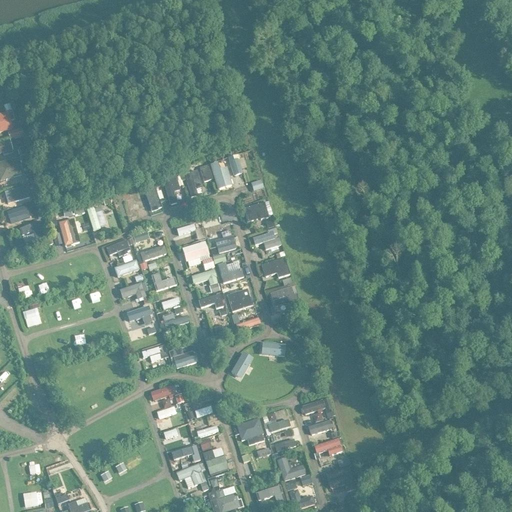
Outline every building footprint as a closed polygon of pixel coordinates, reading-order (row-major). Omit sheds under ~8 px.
[(7,113),(0,114),(0,132),(12,130),(7,113)] [(21,129),(7,133),(9,139),(23,136),(21,129)] [(9,141),(0,143),(0,154),(3,154),(3,156),(12,153),(11,151),(12,151),(9,141)] [(18,148),(20,156),(28,154),(26,146),(18,148)] [(24,167),(33,164),(31,157),(22,159),(24,167)] [(233,178),(242,175),(236,157),(227,159),(233,178)] [(17,159),(0,164),(0,180),(0,181),(22,175),(17,159)] [(217,192),(232,188),(226,168),(218,170),(217,164),(210,166),(217,192)] [(196,191),(202,189),(197,172),(183,176),(190,199),(197,197),(196,191)] [(34,175),(26,177),(28,183),(36,181),(34,175)] [(170,206),(178,203),(175,192),(180,190),(177,178),(164,182),(170,206)] [(152,212),(162,208),(156,188),(152,190),(150,184),(143,186),(152,212)] [(26,186),(5,192),(7,198),(12,197),(14,202),(30,198),(26,186)] [(132,217),(139,215),(134,198),(127,200),(132,217)] [(271,207),(269,202),(244,209),(248,223),(269,217),(266,209),(271,207)] [(82,213),(89,210),(87,205),(80,208),(82,213)] [(26,207),(6,212),(8,220),(9,219),(11,224),(29,218),(28,214),(26,207)] [(97,239),(103,237),(96,216),(90,218),(97,239)] [(172,224),(174,232),(193,228),(190,219),(172,224)] [(73,245),(67,221),(58,223),(65,247),(73,245)] [(42,223),(21,231),(24,238),(35,234),(39,243),(48,239),(42,223)] [(229,223),(211,229),(213,235),(231,230),(229,223)] [(269,234),(253,238),(255,246),(263,244),(265,251),(282,246),(276,228),(268,231),(269,234)] [(237,249),(234,237),(215,241),(217,248),(209,249),(212,258),(224,254),(224,253),(237,249)] [(130,251),(127,241),(106,249),(109,256),(118,253),(119,257),(128,254),(128,252),(130,251)] [(210,256),(205,242),(183,249),(187,263),(210,256)] [(167,254),(164,246),(140,254),(143,262),(167,254)] [(291,275),(285,258),(261,266),(265,278),(277,274),(279,279),(291,275)] [(136,261),(115,269),(118,278),(140,270),(139,268),(136,261)] [(229,273),(226,264),(218,266),(224,285),(245,278),(242,269),(229,273)] [(219,284),(214,271),(192,277),(194,285),(208,281),(210,287),(219,284)] [(156,292),(178,285),(175,278),(162,282),(160,274),(152,276),(156,292)] [(21,278),(10,279),(12,294),(23,293),(21,278)] [(142,284),(141,283),(120,291),(123,300),(136,295),(137,301),(147,297),(145,292),(148,291),(145,283),(142,284)] [(93,286),(84,289),(88,303),(97,301),(93,286)] [(301,304),(295,287),(271,294),(273,301),(286,298),(288,308),(301,304)] [(253,306),(248,290),(227,296),(232,313),(253,306)] [(221,294),(199,301),(201,309),(215,305),(217,309),(224,307),(221,294)] [(62,298),(55,299),(57,309),(64,307),(62,298)] [(178,298),(162,304),(164,310),(181,305),(178,298)] [(39,316),(48,314),(45,303),(36,305),(39,316)] [(144,308),(128,314),(130,319),(146,313),(144,308)] [(189,322),(187,316),(176,320),(160,325),(162,333),(181,328),(180,325),(189,322)] [(147,321),(125,327),(128,335),(149,329),(147,321)] [(73,333),(66,334),(69,343),(75,342),(73,333)] [(50,338),(51,348),(62,346),(61,336),(50,338)] [(42,341),(32,343),(34,351),(43,349),(42,341)] [(263,355),(287,356),(287,344),(264,343),(263,355)] [(165,345),(158,347),(158,348),(142,353),(144,359),(160,354),(161,360),(168,358),(165,345)] [(195,356),(193,352),(174,358),(177,370),(199,363),(196,355),(195,356)] [(244,352),(232,373),(242,379),(255,359),(244,352)] [(285,389),(297,377),(292,372),(280,383),(285,389)] [(242,393),(244,387),(228,381),(225,387),(242,393)] [(174,386),(151,394),(154,402),(177,394),(174,386)] [(255,397),(272,397),(271,389),(254,389),(255,397)] [(327,409),(324,401),(303,407),(306,416),(327,409)] [(157,412),(160,421),(182,415),(179,405),(157,412)] [(213,413),(211,407),(195,412),(197,417),(213,413)] [(265,435),(260,419),(238,426),(242,442),(265,435)] [(292,428),(290,420),(269,427),(271,434),(292,428)] [(331,421),(310,427),(312,437),(333,430),(331,421)] [(217,426),(206,430),(205,427),(196,429),(199,439),(219,433),(217,426)] [(185,440),(182,429),(165,434),(168,445),(185,440)] [(344,453),(339,439),(315,447),(318,455),(329,451),(331,457),(344,453)] [(297,447),(295,440),(275,446),(278,453),(297,447)] [(136,451),(145,447),(142,441),(134,446),(136,451)] [(199,455),(196,445),(170,453),(173,463),(199,455)] [(216,459),(213,452),(204,454),(212,477),(230,470),(225,456),(216,459)] [(30,457),(12,461),(15,474),(27,471),(27,469),(32,468),(30,457)] [(264,475),(277,471),(273,458),(249,465),(251,472),(262,469),(264,475)] [(291,471),(287,459),(278,461),(285,483),(307,476),(304,466),(291,471)] [(203,473),(199,465),(177,474),(180,482),(191,478),(195,487),(203,483),(200,474),(203,473)] [(104,466),(95,470),(100,483),(109,480),(104,466)] [(351,468),(327,475),(331,489),(355,481),(351,468)] [(34,479),(17,480),(18,488),(34,487),(34,479)] [(287,504),(282,486),(257,494),(259,502),(275,497),(278,506),(287,504)] [(188,489),(190,496),(196,494),(194,487),(188,489)] [(19,493),(21,505),(37,503),(35,490),(19,493)] [(225,497),(223,490),(216,493),(220,511),(230,511),(241,508),(236,493),(225,497)] [(302,500),(299,491),(290,493),(296,511),(316,505),(313,497),(302,500)] [(62,493),(52,496),(55,502),(64,499),(62,493)] [(127,504),(128,511),(133,511),(138,511),(136,502),(127,504)]
